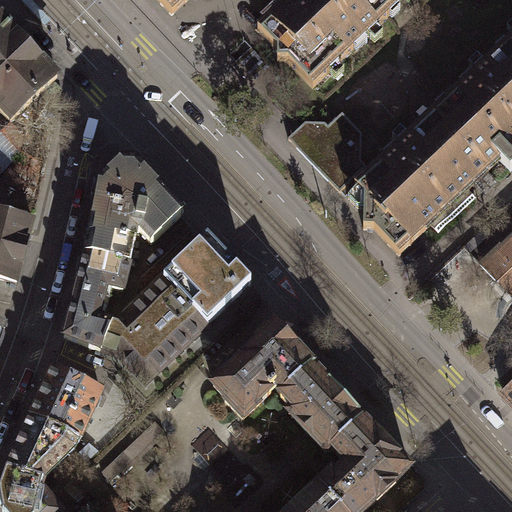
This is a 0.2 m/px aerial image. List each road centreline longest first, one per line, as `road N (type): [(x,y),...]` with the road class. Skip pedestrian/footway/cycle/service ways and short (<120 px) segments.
road 1 (tertiary): [(490,462),(148,104)]
road 2 (residential): [(148,104),(92,125),(80,140),(42,292),(0,403)]
road 3 (tertiary): [(5,0),(93,88),(148,104)]
road 4 (tertiary): [(148,104),(141,43),(99,0)]
